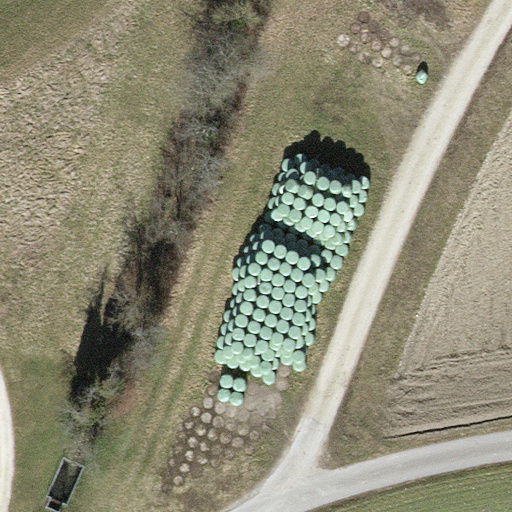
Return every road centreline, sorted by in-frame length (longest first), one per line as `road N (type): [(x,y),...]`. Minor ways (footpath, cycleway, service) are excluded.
road 1 (track): [(511,18),(433,141),(295,499)]
road 2 (track): [(265,511),(441,455),(511,447)]
